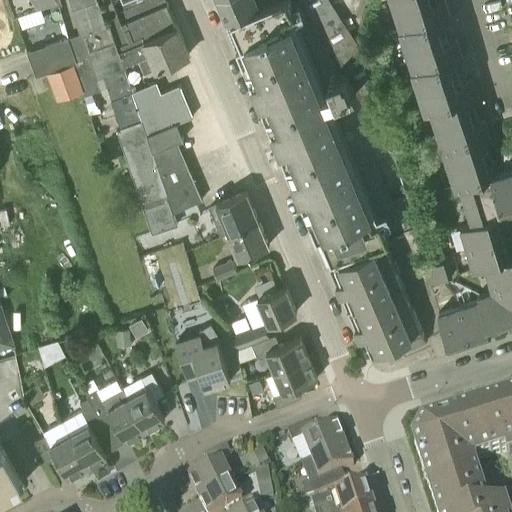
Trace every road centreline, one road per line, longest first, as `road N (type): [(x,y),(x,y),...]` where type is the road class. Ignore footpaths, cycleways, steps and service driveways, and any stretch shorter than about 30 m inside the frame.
road 1 (residential): [(352,385),(192,0)]
road 2 (residential): [(110,511),(154,489),(173,455),(352,385)]
road 3 (residential): [(359,405),(511,355)]
